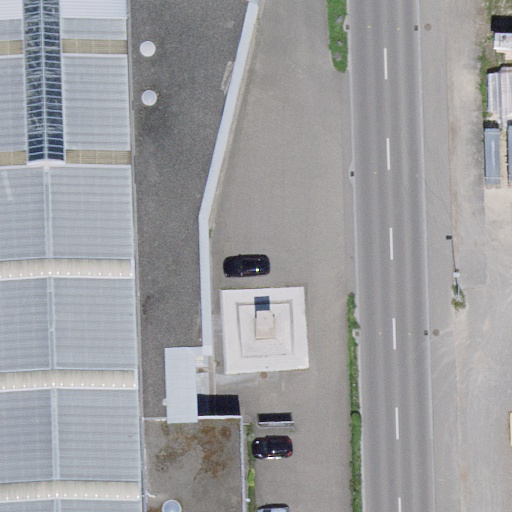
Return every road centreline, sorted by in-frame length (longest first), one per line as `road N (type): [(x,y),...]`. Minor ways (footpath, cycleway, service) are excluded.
road 1 (tertiary): [(386,0),(403,511)]
road 2 (track): [(313,0),(315,84),(392,158)]
